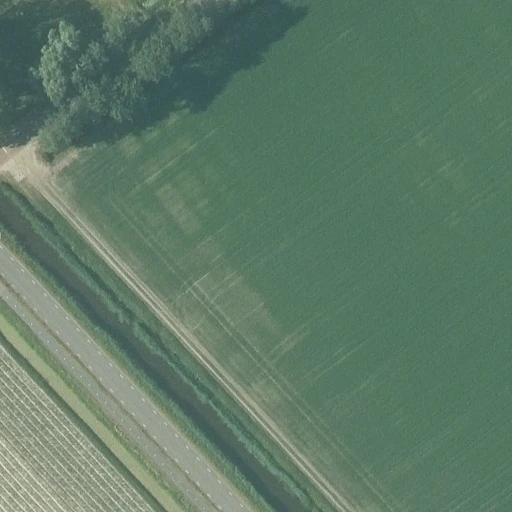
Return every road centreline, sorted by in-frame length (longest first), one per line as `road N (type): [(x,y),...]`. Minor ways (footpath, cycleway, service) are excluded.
road 1 (tertiary): [(233,511),(0,261)]
road 2 (unclassified): [(0,155),(213,0)]
